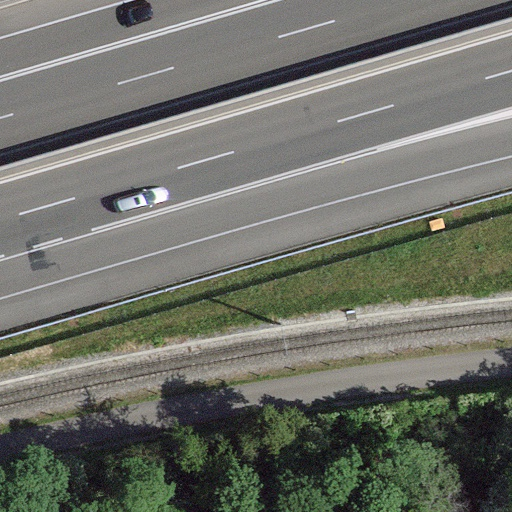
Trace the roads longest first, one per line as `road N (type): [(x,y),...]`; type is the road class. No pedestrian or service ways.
road 1 (motorway): [(0,221),(511,72)]
road 2 (motorway): [(0,236),(511,131)]
road 3 (motorway): [(400,0),(0,116)]
road 4 (motorway): [(237,0),(0,88)]
